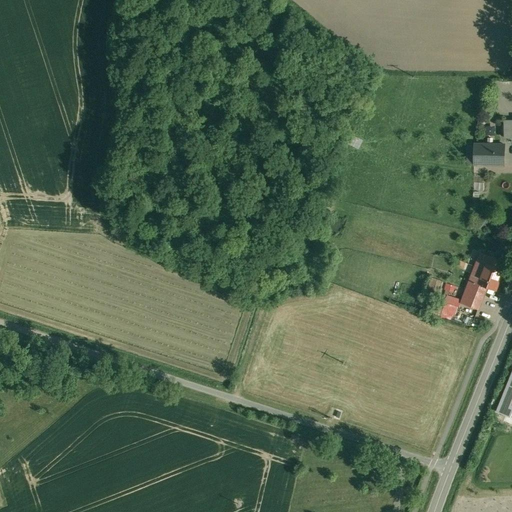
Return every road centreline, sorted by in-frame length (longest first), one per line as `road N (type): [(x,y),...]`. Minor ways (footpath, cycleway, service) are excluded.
road 1 (unclassified): [(0,318),(451,472)]
road 2 (secondary): [(511,318),(451,472)]
